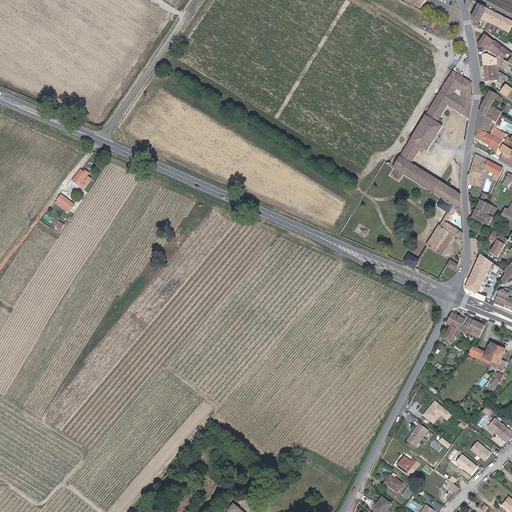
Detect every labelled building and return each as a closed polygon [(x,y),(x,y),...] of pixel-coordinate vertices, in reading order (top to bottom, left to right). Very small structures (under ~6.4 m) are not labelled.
[(405,0),(422,8),(425,0),(405,0)] [(439,0),(431,0),(430,4),(449,12),(452,5),(439,0)] [(511,29),(511,20),(473,1),(472,4),(473,4),(470,9),(473,24),(478,26),(478,25),(480,26),(483,22),(480,20),(482,16),(490,20),(489,22),(487,26),(484,24),(482,28),(489,32),(493,24),(494,22),(499,24),(498,27),(494,34),(497,35),(501,28),(502,26),(509,30),(508,32),(510,33),(511,29)] [(511,53),(486,34),(479,44),(487,51),(489,51),(500,54),(510,62),(511,63),(511,53)] [(497,58),(488,54),(483,54),(484,66),(498,65),(504,69),(508,64),(502,59),(501,61),(497,58)] [(510,62),(500,54),(497,58),(501,61),(502,59),(508,64),(510,62)] [(498,71),(498,65),(484,66),(486,81),(499,79),(498,71)] [(464,79),(447,69),(415,122),(395,154),(408,162),(418,146),(424,149),(438,124),(432,120),(442,104),(464,117),(466,102),(464,79)] [(511,88),(506,84),(501,91),(511,99),(511,88)] [(482,105),(481,113),(498,123),(502,116),(504,113),(492,106),(496,99),(501,102),(503,98),(491,90),(482,105)] [(498,123),(481,113),(480,113),(479,120),(478,128),(491,135),(493,131),(491,130),(493,125),(496,126),(498,123)] [(491,135),(478,128),(476,137),(492,145),(491,147),(498,150),(499,148),(506,136),(496,131),(494,130),(493,131),(491,135)] [(510,156),(511,153),(511,141),(511,142),(508,139),(502,151),(506,153),(510,156)] [(505,162),(508,156),(509,155),(508,155),(503,152),(499,160),(505,163),(505,162)] [(459,192),(408,162),(395,154),(388,164),(439,196),(434,204),(444,211),(425,243),(442,253),(452,236),(461,241),(461,232),(446,222),(452,212),(451,211),(453,209),(454,206),(459,209),(460,209),(459,192)] [(484,186),(487,169),(489,161),(476,154),(471,173),(468,174),(467,184),(484,186)] [(499,180),(500,178),(501,176),(504,169),(489,161),(487,169),(496,174),(494,178),(499,180)] [(84,173),(81,171),(73,182),(85,190),(88,186),(84,183),(89,174),(86,172),(84,173)] [(511,173),(509,172),(506,178),(503,176),(501,179),(500,182),(503,184),(510,188),(511,183),(511,173)] [(487,195),(484,193),(473,217),(489,225),(498,209),(484,202),(487,195)] [(76,206),(62,196),(56,205),(62,209),(64,206),(70,210),(72,211),(76,206)] [(511,200),(508,209),(505,208),(502,215),(511,218),(511,200)] [(60,221),(56,226),(61,230),(65,224),(60,221)] [(371,228),(359,222),(354,231),(366,237),(371,228)] [(511,240),(510,239),(507,237),(494,230),(490,238),(497,241),(491,252),(499,256),(503,248),(511,253),(511,251),(511,249),(511,240)] [(420,259),(408,252),(402,262),(414,268),(420,259)] [(495,261),(484,254),(469,287),(481,292),(495,261)] [(449,259),(447,267),(456,270),(459,263),(449,259)] [(501,266),(495,261),(481,292),(488,295),(494,282),(501,266)] [(511,276),(511,263),(507,270),(507,271),(503,278),(508,282),(511,276)] [(511,297),(511,294),(511,293),(503,290),(500,292),(496,302),(506,306),(507,304),(511,297)] [(450,326),(456,329),(459,331),(464,322),(467,323),(469,318),(467,317),(465,320),(452,313),(446,324),(450,326)] [(485,325),(469,318),(467,323),(463,330),(479,337),(485,325)] [(451,339),(456,329),(450,326),(445,336),(451,339)] [(490,364),(498,346),(491,343),(486,352),(473,346),(467,353),(490,364)] [(505,349),(498,346),(490,364),(502,370),(506,361),(501,359),(505,349)] [(482,388),(488,381),(484,377),(478,385),(482,388)] [(501,381),(497,378),(492,384),(496,387),(501,381)] [(451,415),(436,401),(424,414),(431,420),(435,416),(438,416),(440,413),(441,414),(447,419),(451,415)] [(493,411),(487,406),(483,411),(489,416),(493,411)] [(441,414),(440,413),(438,416),(435,416),(431,420),(433,422),(441,414)] [(511,435),(511,432),(495,419),(488,427),(506,442),(511,435)] [(428,430),(420,423),(407,440),(416,447),(428,430)] [(492,453),(477,442),(471,450),(486,461),(492,453)] [(477,468),(461,455),(454,463),(470,476),(477,468)] [(412,461),(404,456),(397,466),(408,474),(411,470),(416,465),(417,466),(419,463),(413,459),(412,461)] [(390,474),(388,473),(383,481),(396,491),(401,483),(394,477),(390,474)] [(413,490),(407,485),(400,494),(406,499),(413,490)] [(383,511),(391,503),(382,496),(376,503),(377,504),(374,509),(377,511),(383,511)] [(511,511),(511,500),(507,497),(501,505),(509,511),(511,511)]
